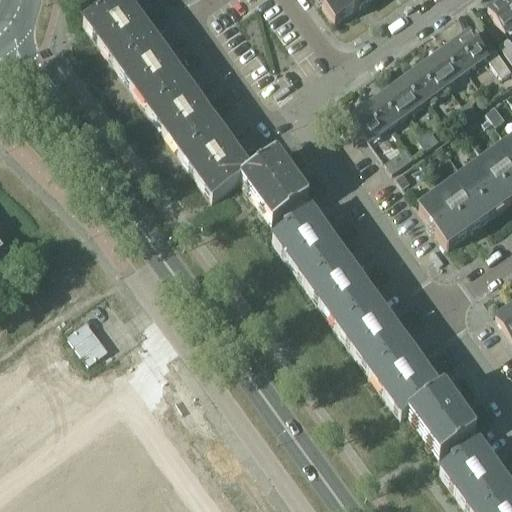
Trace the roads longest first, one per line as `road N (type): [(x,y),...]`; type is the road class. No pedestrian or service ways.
road 1 (unclassified): [(170,264),(136,287),(303,511)]
road 2 (primary): [(348,511),(170,264)]
road 3 (residential): [(441,311),(294,112)]
road 4 (primary): [(170,264),(71,136)]
road 5 (residential): [(269,123),(192,18),(217,0)]
road 6 (residential): [(449,0),(343,76)]
road 7 (residential): [(511,412),(441,311)]
